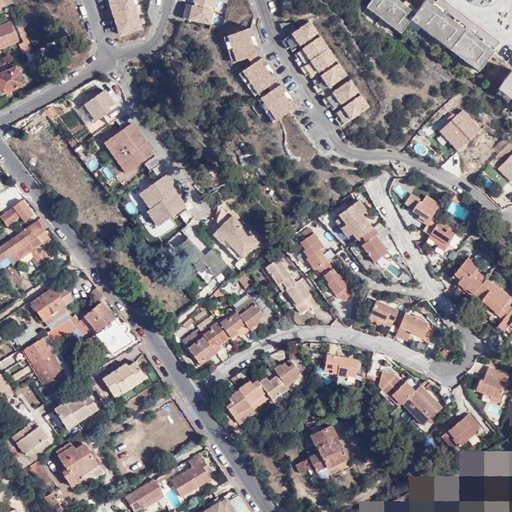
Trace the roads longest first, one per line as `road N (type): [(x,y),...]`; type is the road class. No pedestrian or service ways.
road 1 (tertiary): [(275,511),(146,322),(0,141)]
road 2 (residential): [(394,160),(329,137),(287,69),(258,0)]
road 3 (residential): [(0,121),(108,63)]
